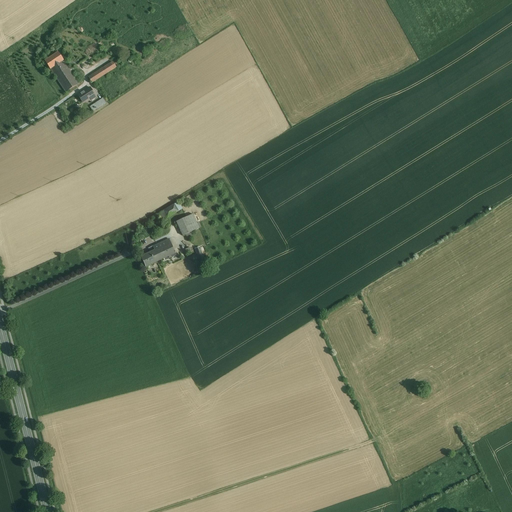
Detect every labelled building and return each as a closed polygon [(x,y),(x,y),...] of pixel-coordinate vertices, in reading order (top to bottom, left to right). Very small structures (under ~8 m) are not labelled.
[(101,50),(93,54),(96,61),(105,56),(101,50)] [(58,53),(45,61),(50,70),(51,69),(63,61),(58,53)] [(126,56),(119,61),(119,62),(118,63),(116,60),(113,62),(116,66),(120,63),(121,64),(126,60),(128,59),(126,56)] [(78,84),(69,71),(71,69),(69,66),(67,67),(63,61),(51,69),(66,92),(78,84)] [(113,62),(88,77),(92,83),(116,67),(116,66),(113,62)] [(90,87),(78,95),(83,103),(90,98),(91,100),(96,97),(90,87)] [(103,99),(92,105),(95,110),(105,103),(103,99)] [(178,201),(174,204),(177,210),(182,208),(178,201)] [(174,204),(159,213),(163,218),(167,217),(177,210),(174,204)] [(191,217),(184,219),(188,234),(196,231),(191,217)] [(155,251),(141,257),(146,267),(168,256),(169,258),(171,257),(170,255),(175,253),(169,241),(157,246),(157,245),(153,246),(155,251)]
